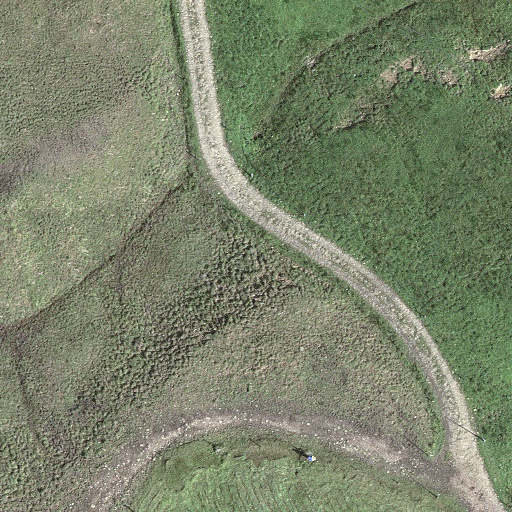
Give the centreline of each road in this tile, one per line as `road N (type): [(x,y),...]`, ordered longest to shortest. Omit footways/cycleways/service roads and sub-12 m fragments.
road 1 (track): [(488,511),(465,476),(451,395),(413,335),(339,259),(296,237),(225,171),(212,143),(190,0)]
road 2 (track): [(100,511),(200,402),(465,476)]
